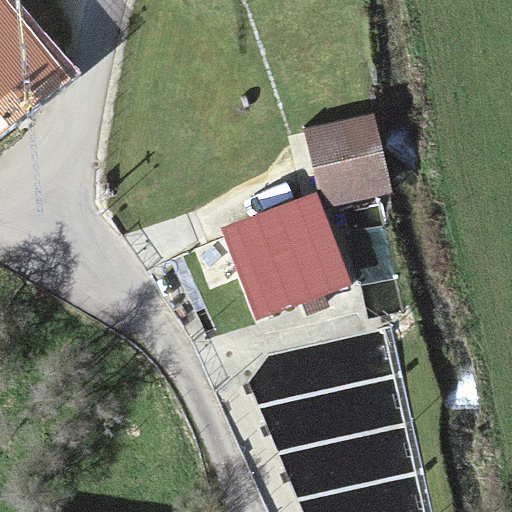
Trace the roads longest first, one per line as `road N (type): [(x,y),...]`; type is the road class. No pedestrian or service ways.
road 1 (residential): [(17,179),(88,243),(170,338),(256,511)]
road 2 (unclassified): [(17,179),(70,114),(103,0)]
